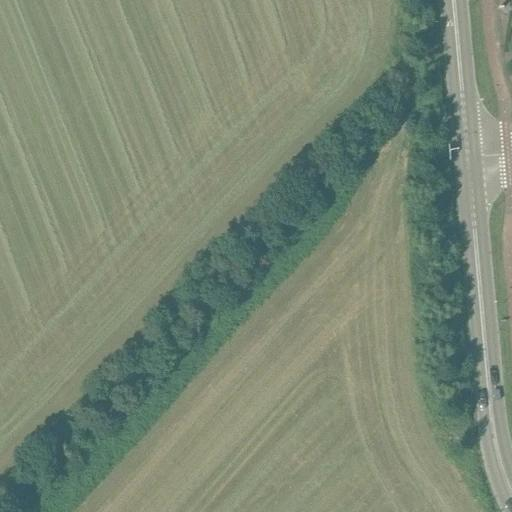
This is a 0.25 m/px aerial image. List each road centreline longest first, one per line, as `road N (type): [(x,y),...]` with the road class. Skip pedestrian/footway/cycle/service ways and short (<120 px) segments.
road 1 (secondary): [(469,160),(494,424),(511,491)]
road 2 (secondary): [(454,0),(469,160)]
